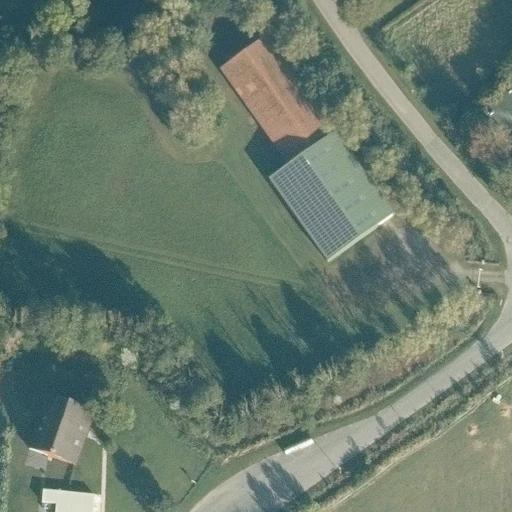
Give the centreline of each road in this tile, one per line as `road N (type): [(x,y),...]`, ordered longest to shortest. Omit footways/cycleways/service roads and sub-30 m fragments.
road 1 (unclassified): [(511,334),(257,511)]
road 2 (residential): [(511,238),(459,180),(326,0)]
